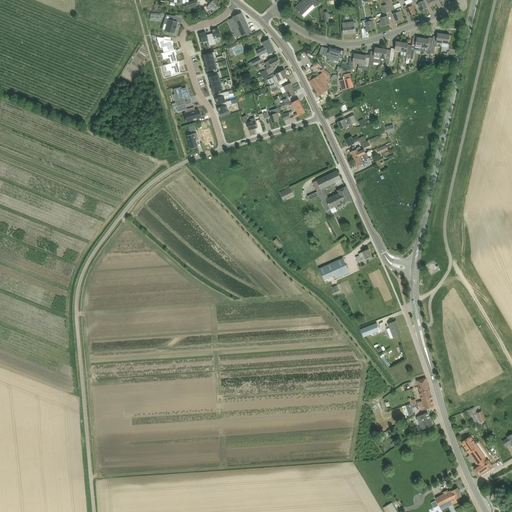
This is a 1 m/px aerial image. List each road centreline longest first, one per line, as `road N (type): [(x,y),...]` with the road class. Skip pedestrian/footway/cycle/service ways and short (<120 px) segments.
road 1 (unclassified): [(93,511),(78,346),(82,272),(130,205),(189,160)]
road 2 (tertiary): [(416,263),(474,0)]
road 3 (tertiary): [(471,484),(423,343),(415,273)]
road 4 (residential): [(273,8),(316,38),(344,43),(459,4)]
road 5 (residential): [(223,148),(183,39),(237,1)]
road 6 (tertiary): [(388,261),(320,117)]
road 7 (track): [(450,257),(511,360)]
